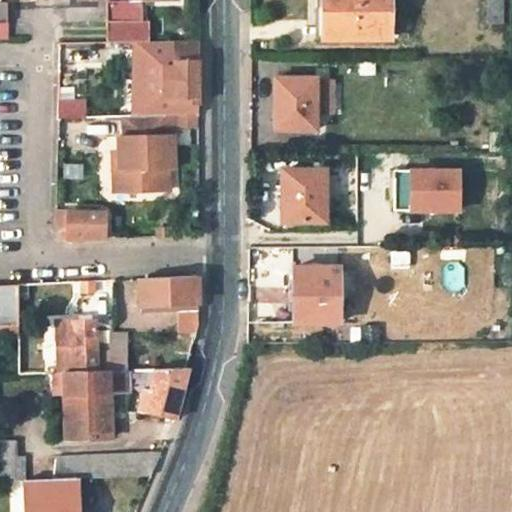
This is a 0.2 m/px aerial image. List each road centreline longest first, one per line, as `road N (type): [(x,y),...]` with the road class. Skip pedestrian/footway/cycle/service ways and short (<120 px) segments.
road 1 (unclassified): [(163,511),(204,415),(222,324),(224,254)]
road 2 (unclassified): [(224,254),(219,0)]
road 3 (residential): [(36,266),(39,55),(0,55)]
road 4 (residential): [(36,266),(224,254)]
